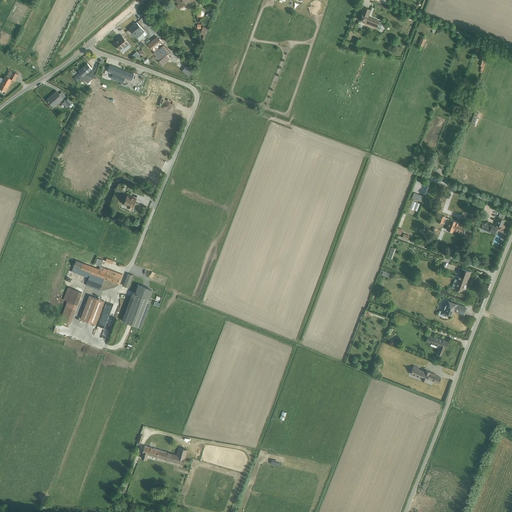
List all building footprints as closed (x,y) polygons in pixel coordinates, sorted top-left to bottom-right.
[(175,0),(178,3),(176,5),(180,9),(184,4),(188,9),(195,3),(192,0),(175,0)] [(364,7),(359,20),(365,22),(365,24),(380,30),(383,22),(368,16),(370,9),(364,7)] [(134,24),(129,28),(140,40),(147,34),(146,33),(137,22),(136,22),(134,23),(134,24)] [(169,51),(162,43),(163,43),(157,36),(147,44),(153,51),(155,49),(163,57),(169,51)] [(119,52),(129,44),(123,37),(113,45),(119,52)] [(87,66),(73,77),(79,84),(85,79),(88,82),(95,76),(87,66)] [(132,82),(134,75),(109,66),(106,72),(111,74),(110,78),(122,83),(124,79),(132,82)] [(0,79),(0,89),(4,92),(11,80),(14,74),(9,71),(3,81),(0,79)] [(100,86),(142,104),(145,96),(112,81),(111,82),(104,79),(100,86)] [(176,92),(151,84),(148,92),(173,100),(176,92)] [(138,113),(140,108),(98,89),(96,95),(138,113)] [(61,90),(48,100),(53,106),(66,96),(61,90)] [(134,122),(136,116),(94,97),(91,103),(134,122)] [(148,99),(145,106),(175,120),(179,113),(148,99)] [(129,132),(132,125),(90,106),(86,113),(129,132)] [(174,123),(143,109),(141,115),(171,129),(174,123)] [(125,140),(128,134),(85,115),(82,121),(125,140)] [(167,137),(170,131),(140,117),(137,123),(167,137)] [(57,187),(85,126),(82,125),(53,185),(57,187)] [(167,141),(166,140),(135,126),(128,142),(167,159),(171,151),(164,148),(167,141)] [(90,129),(86,127),(58,187),(62,189),(90,129)] [(95,131),(91,129),(63,189),(67,191),(95,131)] [(100,133),(96,131),(68,192),(72,193),(100,133)] [(101,134),(73,194),(76,196),(104,135),(101,134)] [(109,138),(106,136),(78,196),(81,198),(109,138)] [(114,140),(110,138),(82,198),(86,200),(114,140)] [(119,142),(115,140),(87,201),(91,202),(119,142)] [(124,144),(120,143),(92,203),(96,205),(124,144)] [(146,168),(148,163),(130,156),(125,169),(139,175),(138,178),(146,181),(151,170),(146,168)] [(133,211),(137,204),(126,199),(122,207),(133,211)] [(408,214),(405,212),(397,232),(402,234),(404,230),(402,229),(408,214)] [(447,227),(446,232),(463,238),(465,231),(452,226),(453,222),(440,218),(438,224),(447,227)] [(499,219),(496,227),(501,230),(505,222),(499,219)] [(485,224),(483,231),(494,235),(496,228),(485,224)] [(104,273),(76,262),(72,273),(89,280),(86,286),(100,291),(104,281),(116,285),(120,275),(106,269),(104,273)] [(473,272),(463,269),(456,289),(466,292),(473,272)] [(124,285),(130,288),(134,275),(128,273),(124,285)] [(137,283),(124,320),(143,326),(156,290),(137,283)] [(65,299),(69,300),(67,306),(62,320),(71,323),(83,293),(70,287),(65,299)] [(90,295),(82,319),(97,324),(106,300),(90,295)] [(448,299),(443,311),(453,315),(455,310),(465,314),(468,308),(448,299)] [(448,342),(431,335),(428,342),(439,347),(436,353),(442,356),(448,342)] [(436,377),(412,369),(411,374),(434,382),(436,377)] [(180,446),(178,454),(151,446),(146,445),(143,458),(147,459),(149,454),(176,462),(185,464),(187,456),(188,450),(180,446)] [(193,468),(197,469),(201,454),(196,453),(193,468)]
